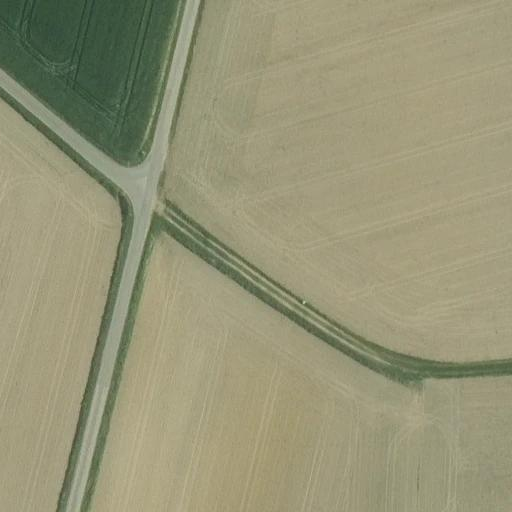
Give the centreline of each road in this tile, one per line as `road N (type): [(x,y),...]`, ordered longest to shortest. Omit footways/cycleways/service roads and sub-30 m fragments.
road 1 (track): [(511,369),(386,369),(147,202)]
road 2 (unclassified): [(72,511),(147,202)]
road 3 (unclassified): [(147,202),(191,0)]
road 4 (unclassified): [(0,74),(147,202)]
